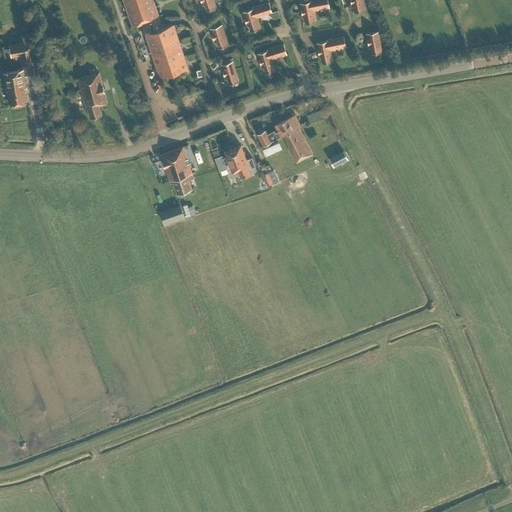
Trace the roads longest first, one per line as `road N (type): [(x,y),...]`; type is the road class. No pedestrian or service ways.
road 1 (tertiary): [(0,154),(126,152),(284,96),(503,59)]
road 2 (track): [(0,476),(443,310)]
road 3 (track): [(443,310),(333,87)]
road 4 (track): [(511,482),(443,310)]
